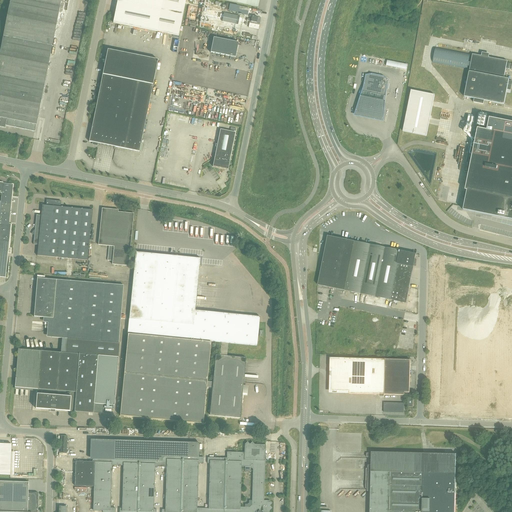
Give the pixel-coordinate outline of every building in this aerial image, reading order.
[(10,0),(3,36),(17,39),(52,46),(61,0),(10,0)] [(117,0),(113,23),(157,32),(178,36),(185,0),(117,0)] [(202,22),(200,28),(213,31),(213,30),(219,31),(220,28),(222,28),(225,18),(206,13),(205,18),(208,19),(208,23),(210,23),(210,26),(207,26),(208,23),(202,22)] [(251,16),(249,27),(259,29),(261,18),(251,16)] [(0,51),(0,126),(5,127),(6,125),(35,131),(52,46),(17,39),(3,36),(0,51)] [(238,43),(214,37),(210,52),(228,56),(227,59),(237,61),(238,58),(235,57),(238,43)] [(436,47),(433,61),(467,68),(470,54),(436,47)] [(108,50),(103,74),(153,85),(158,60),(108,50)] [(464,100),(468,101),(469,97),(474,98),(474,102),(484,104),(484,101),(504,105),(505,103),(507,89),(511,90),(511,87),(511,81),(509,81),(510,79),(504,78),(508,61),(474,54),(464,100)] [(153,85),(103,74),(89,141),(140,152),(153,85)] [(383,76),(372,74),(366,75),(362,91),(385,95),(388,80),(383,76)] [(435,95),(411,90),(403,131),(426,136),(435,95)] [(385,95),(362,91),(359,97),(384,102),(385,95)] [(384,102),(359,97),(352,116),(382,122),(384,102)] [(511,122),(490,118),(487,130),(478,128),(476,137),(471,136),(464,172),(469,173),(465,190),(467,190),(463,210),(511,219),(511,122)] [(214,159),(213,166),(228,170),(230,162),(236,132),(220,129),(214,159)] [(0,276),(5,277),(6,272),(7,257),(8,254),(8,247),(9,246),(11,224),(9,224),(13,185),(3,183),(0,182),(0,276)] [(33,244),(38,245),(37,255),(88,260),(93,210),(60,207),(61,201),(50,200),(50,202),(46,202),(46,205),(43,205),(42,215),(36,215),(33,244)] [(108,260),(110,261),(115,210),(102,209),(98,245),(109,246),(108,260)] [(115,210),(110,261),(113,261),(113,264),(129,266),(133,214),(118,212),(118,210),(115,210)] [(328,236),(321,270),(318,285),(362,294),(372,245),(328,236)] [(372,245),(362,294),(406,303),(415,253),(372,245)] [(128,334),(211,342),(221,343),(228,344),(257,346),(260,317),(196,310),(201,258),(136,252),(129,315),(129,319),(128,334)] [(52,337),(62,338),(61,345),(60,352),(66,352),(67,345),(68,338),(89,340),(119,343),(124,285),(37,278),(34,316),(53,318),(52,337)] [(207,381),(211,342),(128,334),(124,372),(207,381)] [(120,343),(119,343),(89,340),(68,338),(67,345),(66,352),(60,352),(58,352),(41,350),(18,349),(16,373),(16,378),(15,387),(38,389),(36,408),(53,409),(94,413),(94,403),(103,404),(114,405),(118,357),(120,343)] [(227,356),(228,344),(221,343),(220,355),(216,355),(213,382),(207,381),(207,387),(212,388),(210,415),(240,418),(246,358),(227,356)] [(410,360),(330,358),(330,368),(332,368),(332,391),(349,391),(349,393),(405,395),(405,392),(410,393),(410,360)] [(207,387),(207,381),(124,372),(120,415),(203,423),(207,387)] [(94,403),(94,413),(103,413),(103,404),(94,403)] [(404,413),(404,403),(384,403),(384,412),(404,413)] [(454,511),(456,454),(457,430),(367,428),(367,442),(371,442),(371,453),(366,453),(366,457),(371,457),(371,468),(366,468),(366,488),(370,488),(369,511),(454,511)] [(95,440),(95,459),(94,459),(93,459),(92,460),(92,462),(75,461),(75,486),(94,486),(93,510),(103,511),(102,511),(115,511),(115,508),(110,508),(112,465),(123,466),(122,508),(120,508),(119,511),(155,511),(156,509),(154,509),(155,466),(166,467),(165,510),(162,509),(161,511),(269,511),(272,508),(270,506),(272,503),(270,501),(264,501),(265,462),(264,462),(264,461),(265,461),(265,445),(254,444),(252,442),(250,444),(247,442),(245,444),(244,453),(227,452),(227,458),(208,457),(208,461),(207,461),(207,463),(208,463),(210,463),(208,508),(197,508),(198,463),(203,463),(203,457),(198,457),(199,443),(95,440)] [(0,474),(11,475),(11,444),(0,443),(0,474)] [(38,508),(38,502),(35,502),(35,499),(37,497),(37,494),(35,492),(28,492),(28,482),(0,481),(0,511),(34,511),(37,510),(37,508),(38,508)]
